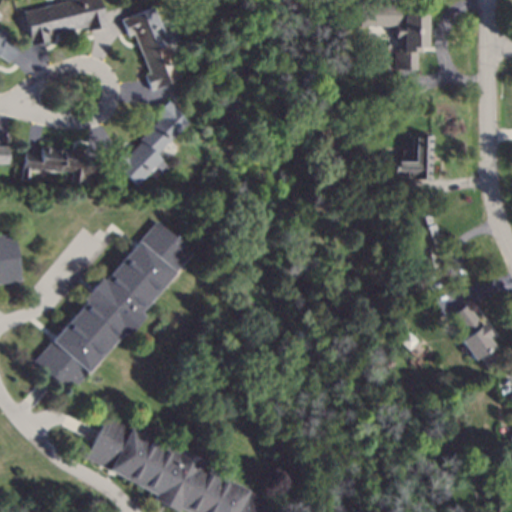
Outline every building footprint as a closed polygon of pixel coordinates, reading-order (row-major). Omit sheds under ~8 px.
[(62,0),(21,9),(28,44),(46,40),(45,35),(84,26),(85,30),(102,26),(96,0),(62,0)] [(357,26),(394,26),(394,50),(392,50),(392,70),(414,70),(414,49),(425,49),(425,5),(357,5),(357,26)] [(119,17),(124,35),(132,33),(145,73),(142,74),(146,89),(175,79),(164,46),(176,42),(172,30),(160,35),(151,7),(119,17)] [(0,57),(6,61),(14,47),(1,39),(6,32),(0,28),(0,57)] [(185,120),(165,100),(153,113),(158,118),(123,153),(122,151),(111,162),(133,185),(159,159),(153,153),(185,120)] [(429,135),(411,135),(410,160),(390,160),(390,180),(429,180),(429,135)] [(91,150),(38,145),(37,153),(22,152),(19,180),(26,181),(27,169),(69,173),(68,181),(79,182),(79,174),(88,175),(91,150)] [(429,214),(410,217),(420,273),(439,269),(429,214)] [(31,362),(69,392),(118,331),(123,335),(140,315),(138,313),(188,250),(151,220),(101,282),(96,277),(80,298),(82,299),(31,362)] [(0,282),(18,281),(12,233),(0,234),(0,282)] [(471,360),(477,355),(481,362),(496,352),(485,336),(487,335),(465,303),(450,313),(464,335),(457,340),(471,360)] [(511,393),(503,396),(511,422),(511,432),(506,434),(510,448),(511,447),(511,393)] [(81,459),(151,492),(148,499),(172,511),(173,509),(179,511),(260,511),(268,496),(100,418),(81,459)]
